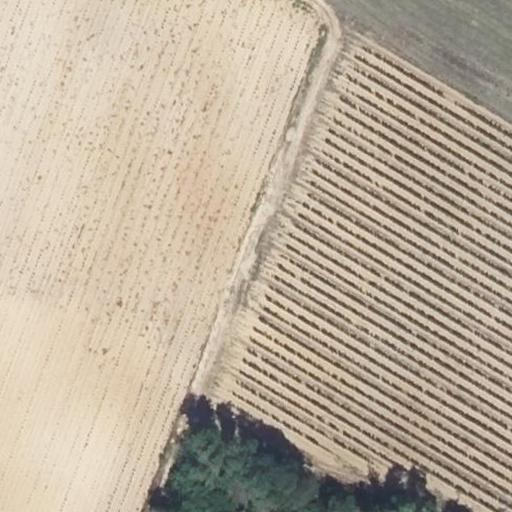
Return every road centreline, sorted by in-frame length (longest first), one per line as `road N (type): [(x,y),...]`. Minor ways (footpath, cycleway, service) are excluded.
road 1 (track): [(174,511),(193,396),(333,38),(311,0)]
road 2 (track): [(193,396),(450,511)]
